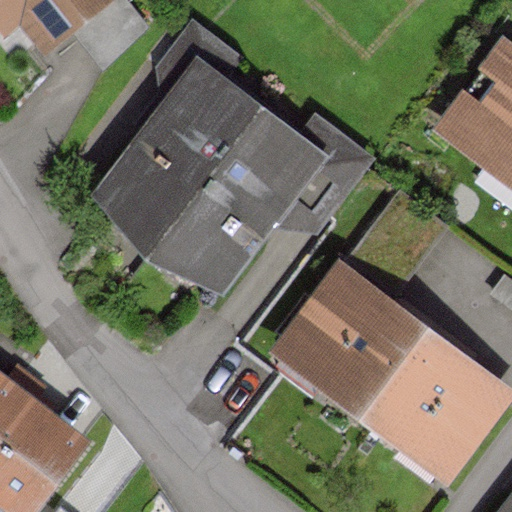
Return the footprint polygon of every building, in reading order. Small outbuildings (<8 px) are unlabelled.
[(104,65),(145,26),(124,0),(0,0),(0,12),(5,19),(21,7),(46,38),(68,20),(104,65)] [(134,210),(165,233),(256,114),(212,82),(231,58),(194,29),(161,71),(189,92),(179,105),(171,106),(104,194),(125,211),(134,210)] [(511,175),(511,58),(503,52),(448,128),(511,175)] [(298,147),(256,114),(165,233),(196,257),(197,265),(219,282),(287,192),(326,222),(370,164),(316,123),(298,147)] [(348,258),(394,293),(446,226),(399,191),(348,258)] [(448,462),(498,395),(433,346),(438,341),(409,320),(405,325),(340,277),(290,344),(355,393),(351,398),(365,409),(379,419),(383,414),(448,462)] [(0,401),(22,372),(16,367),(3,385),(0,382),(0,401)] [(42,387),(22,372),(0,401),(0,479),(27,500),(20,509),(23,511),(77,441),(28,405),(42,387)]
